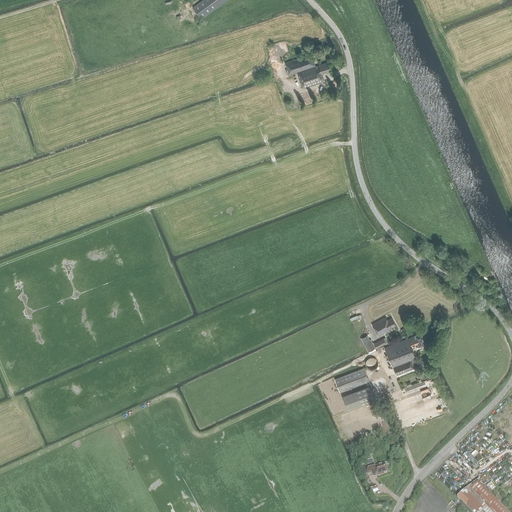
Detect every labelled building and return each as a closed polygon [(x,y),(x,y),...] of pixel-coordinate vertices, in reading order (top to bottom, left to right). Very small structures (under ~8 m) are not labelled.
[(227,0),(202,0),(193,7),(202,19),(227,0)] [(324,81),(323,75),(322,74),(331,71),(329,62),(316,66),(312,54),(286,62),(289,75),(297,72),(303,88),(324,81)] [(378,336),(386,332),(392,328),(396,325),(392,318),(388,320),(387,319),(386,317),(372,324),(378,336)] [(425,344),(421,333),(415,335),(415,336),(385,347),(392,366),(393,366),(396,375),(419,366),(411,347),(416,345),(416,347),(418,346),(419,347),(425,344)] [(384,338),(374,343),(377,348),(386,343),(384,338)] [(376,349),(371,340),(364,344),(369,353),(376,349)] [(376,367),(376,358),(367,358),(367,362),(369,362),(369,366),(369,367),(376,367)] [(335,379),(340,392),(369,381),(364,368),(335,379)] [(376,400),(371,385),(341,396),(347,411),(376,400)] [(477,463),(483,459),(476,450),(470,454),(468,451),(463,454),(475,470),(480,467),(477,463)] [(383,463),(384,464),(375,467),(373,463),(370,465),(372,472),(376,471),(378,476),(384,474),(384,473),(388,472),(385,465),(387,464),(386,462),(383,463)] [(494,511),(510,511),(479,480),(470,488),(469,487),(465,490),(457,497),(471,511),(480,511),(483,509),(485,511),(491,511),(493,510),(494,511)]
